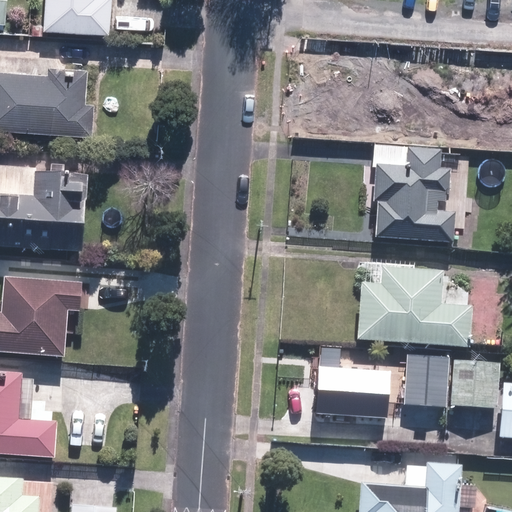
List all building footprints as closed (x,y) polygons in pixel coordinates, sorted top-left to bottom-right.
[(47,0),(46,26),(109,30),(111,0),(47,0)] [(463,60),(398,57),(394,134),(454,137),(456,95),(478,96),(480,67),(462,66),(463,60)] [(0,69),(0,126),(91,132),(93,101),(84,101),(86,67),(50,65),(49,72),(0,69)] [(441,151),(376,147),(374,171),(376,171),(374,202),(379,202),(376,236),(452,241),(454,211),(438,210),(439,201),(446,202),(447,197),(450,197),(451,171),(439,171),(441,151)] [(0,170),(0,246),(83,252),(88,177),(0,170)] [(363,285),(359,338),(468,347),(471,307),(440,304),(443,273),(383,268),(381,286),(363,285)] [(0,313),(0,348),(63,354),(67,308),(79,309),(81,286),(7,280),(4,314),(0,313)] [(331,362),(327,416),(398,422),(412,395),(414,368),(331,362)] [(498,365),(455,362),(452,404),(494,407),(498,365)] [(0,453),(53,457),(56,422),(18,419),(21,375),(0,373),(0,453)] [(511,384),(507,385),(503,435),(511,435),(511,384)] [(457,511),(461,467),(427,465),(425,490),(364,485),(361,511),(457,511)] [(0,477),(0,511),(39,511),(41,498),(24,496),(25,479),(0,477)]
